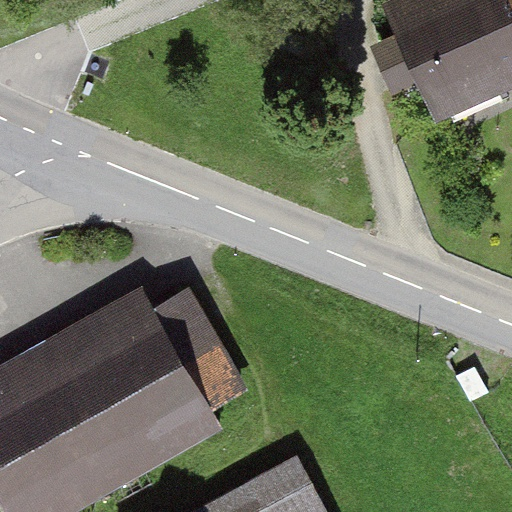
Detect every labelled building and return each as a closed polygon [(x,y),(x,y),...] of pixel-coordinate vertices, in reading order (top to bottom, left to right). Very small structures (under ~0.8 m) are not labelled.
[(511,0),(434,0),(385,20),(425,117),(429,127),(511,93),(511,0)] [(213,409),(155,308),(144,287),(0,367),(0,495),(9,511),(78,511),(225,430),(213,409)] [(192,287),(155,308),(213,409),(250,388),(192,287)] [(477,367),(459,377),(473,403),(491,393),(477,367)] [(333,511),(297,447),(178,511),(333,511)]
